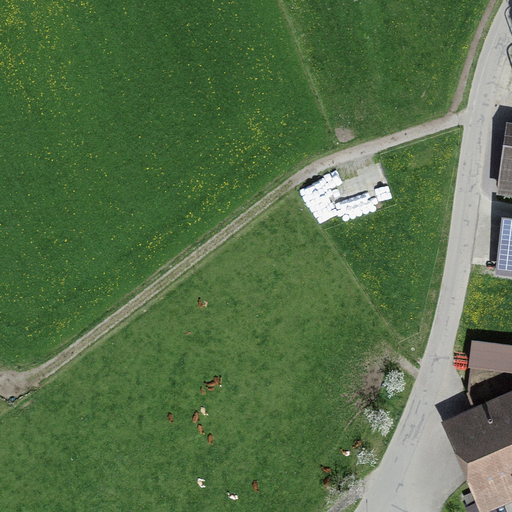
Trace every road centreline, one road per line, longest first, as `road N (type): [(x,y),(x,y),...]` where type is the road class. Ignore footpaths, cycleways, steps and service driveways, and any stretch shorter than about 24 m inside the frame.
road 1 (track): [(0,380),(47,369),(312,169),(477,114)]
road 2 (unclassified): [(511,8),(477,114),(444,329),(416,412),(370,507)]
